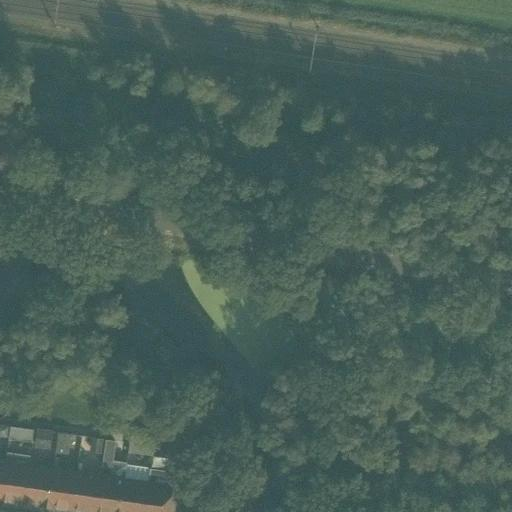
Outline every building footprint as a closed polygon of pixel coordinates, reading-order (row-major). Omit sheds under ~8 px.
[(8,437),(10,426),(0,424),(0,435),(1,436),(8,437)] [(19,427),(18,440),(33,442),(34,429),(19,427)] [(37,429),(37,430),(34,447),(51,449),(53,431),(37,429)] [(72,434),(59,432),(56,452),(69,454),(72,434)] [(102,453),(104,439),(92,438),(90,452),(102,453)] [(153,456),(155,439),(143,438),(141,454),(153,456)] [(104,459),(113,460),(114,454),(116,441),(107,439),(107,440),(104,459)] [(0,498),(24,502),(29,465),(5,461),(0,497),(0,498)] [(29,465),(24,502),(47,505),(53,468),(29,465)] [(53,468),(47,505),(71,509),(76,471),(53,468)] [(76,471),(71,509),(95,511),(100,475),(76,471)] [(148,482),(143,511),(169,511),(171,501),(187,503),(191,475),(174,473),(172,485),(148,482)] [(100,475),(95,511),(119,511),(124,478),(100,475)] [(124,478),(119,511),(143,511),(148,482),(124,478)]
